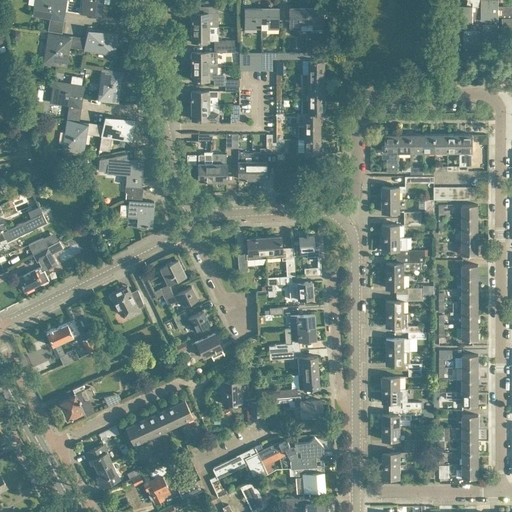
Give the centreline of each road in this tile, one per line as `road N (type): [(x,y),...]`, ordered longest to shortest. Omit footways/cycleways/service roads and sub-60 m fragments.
road 1 (residential): [(500,491),(500,132)]
road 2 (unclassified): [(494,100),(477,93),(366,98),(356,114),(354,199),(344,221)]
road 3 (residential): [(0,325),(181,231)]
road 4 (residential): [(355,402),(339,393),(330,271),(337,260),(354,259)]
road 5 (residential): [(198,466),(265,433),(355,427)]
road 6 (residential): [(55,443),(183,380),(192,386)]
road 7 (unclassified): [(344,221),(318,207),(195,211)]
road 8 (tertiary): [(71,503),(0,375)]
road 9 (residential): [(355,491),(500,491)]
road 10 (unclassified): [(355,402),(354,259)]
